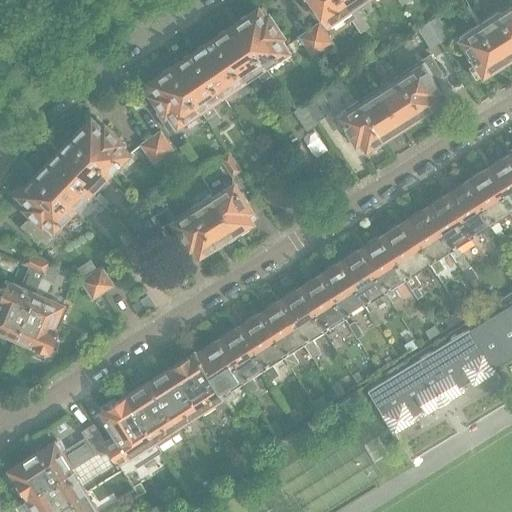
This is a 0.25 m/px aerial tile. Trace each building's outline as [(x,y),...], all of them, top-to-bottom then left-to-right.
[(350,9),(344,0),(305,0),(307,2),(310,0),(313,0),(329,22),(339,16),(347,25),(352,22),(360,34),(366,31),(350,9)] [(362,0),(344,0),(350,9),(366,31),(370,28),(361,14),(364,12),(359,3),(362,0)] [(511,4),(501,11),(511,28),(511,4)] [(287,50),(278,36),(280,33),(269,17),(265,19),(259,10),(249,17),(245,16),(241,19),(239,24),(237,25),(264,66),(287,50)] [(511,28),(501,11),(481,24),(505,62),(507,61),(510,62),(511,61),(511,28)] [(450,37),(438,17),(428,24),(441,43),(450,37)] [(333,44),(320,24),(310,30),(326,54),(335,47),(333,44)] [(441,43),(428,24),(419,30),(431,49),(441,43)] [(505,62),(481,24),(460,37),(476,63),(469,68),(477,80),(484,75),(484,76),(487,74),(490,75),(497,71),(498,67),(505,62)] [(264,66),(237,25),(228,32),(223,31),(219,34),(217,39),(215,40),(243,80),(256,72),(263,82),(272,76),(264,66)] [(326,54),(310,30),(300,37),(314,57),(315,57),(317,60),(326,54)] [(243,80),(215,40),(207,46),(202,46),(197,49),(196,53),(194,55),(221,95),(243,80)] [(221,95),(194,55),(192,56),(188,55),(183,58),(182,63),(173,69),(200,109),(213,128),(220,123),(220,119),(210,103),(221,95)] [(439,87),(434,79),(442,74),(431,56),(400,76),(425,114),(426,113),(430,113),(437,109),(437,106),(440,104),(437,99),(442,96),(437,88),(439,87)] [(200,109),(173,69),(171,70),(166,70),(162,73),(161,77),(151,84),(157,93),(153,95),(167,115),(171,112),(179,123),(200,109)] [(425,114),(400,76),(380,88),(404,127),(406,126),(409,126),(416,122),(417,119),(425,114)] [(404,127),(380,88),(360,102),(384,140),(391,135),(394,136),(401,131),(402,128),(404,127)] [(327,102),(323,95),(318,98),(322,105),(327,102)] [(328,116),(315,97),(305,104),(318,123),(328,116)] [(384,140),(360,102),(339,115),(347,126),(344,127),(353,141),(355,140),(360,147),(364,145),(368,150),(371,148),(374,149),(381,144),(382,141),(384,140)] [(132,156),(122,146),(123,144),(106,127),(102,130),(92,120),(84,129),(81,128),(75,134),(76,137),(74,139),(111,174),(112,175),(132,156)] [(175,152),(162,133),(161,131),(151,138),(166,162),(177,156),(174,152),(175,152)] [(166,162),(151,138),(141,145),(155,165),(156,164),(158,167),(166,162)] [(111,174),(74,139),(73,141),(69,140),(64,146),(65,149),(56,158),(93,193),(111,174)] [(314,163),(301,143),(291,150),(304,169),(314,163)] [(243,171),(229,153),(218,161),(221,164),(222,163),(224,166),(221,168),(226,175),(229,173),(233,178),(243,171)] [(93,193),(56,158),(48,166),(45,165),(39,171),(40,174),(38,176),(75,212),(85,201),(89,206),(98,197),(93,193)] [(488,171),(487,171),(496,186),(495,188),(511,214),(511,165),(507,158),(506,158),(506,159),(503,158),(494,163),(494,166),(493,166),(492,169),(488,171)] [(282,183),(269,163),(259,170),(272,190),(282,183)] [(306,185),(298,173),(296,170),(286,176),(296,191),(306,185)] [(468,184),(466,183),(475,197),(474,200),(491,227),(511,214),(495,188),(496,186),(487,171),(485,170),(485,171),(482,171),(474,176),(473,179),(472,179),(472,181),(468,184)] [(76,213),(75,212),(38,176),(36,178),(33,177),(27,183),(28,186),(20,195),(30,205),(27,208),(33,214),(21,227),(32,237),(31,237),(39,245),(42,242),(47,247),(55,239),(55,240),(59,236),(57,234),(76,213)] [(254,215),(249,207),(251,206),(242,191),(240,193),(233,183),(213,195),(237,233),(239,232),(242,232),(249,228),(250,225),(253,223),(250,217),(254,215)] [(448,197),(446,196),(455,210),(454,214),(471,240),(491,227),(474,200),(475,197),(466,183),(465,183),(465,184),(462,184),(454,189),(453,192),(452,192),(452,194),(448,197)] [(115,208),(101,194),(98,197),(103,203),(112,211),(115,208)] [(237,233),(213,195),(193,208),(216,246),(224,241),(227,242),(234,238),(235,234),(237,233)] [(428,209),(426,209),(435,224),(434,226),(451,253),(471,240),(454,214),(455,210),(446,196),(445,196),(445,197),(442,196),(434,202),(433,205),(432,204),(431,207),(428,209)] [(216,246),(193,208),(173,221),(180,232),(177,233),(186,247),(188,246),(193,254),(197,251),(201,256),(204,254),(207,255),(214,250),(215,247),(216,246)] [(411,220),(406,223),(432,264),(431,265),(437,275),(446,269),(440,259),(451,253),(434,226),(435,224),(426,209),(425,209),(425,210),(422,209),(413,215),(413,218),(412,217),(411,220)] [(429,269),(402,226),(399,225),(399,226),(396,226),(389,230),(388,233),(387,233),(386,236),(382,238),(381,238),(391,253),(391,255),(407,282),(418,300),(423,296),(418,287),(421,285),(416,277),(429,269)] [(501,229),(495,233),(503,246),(510,257),(511,255),(511,248),(508,243),(509,242),(501,230),(501,229)] [(160,258),(147,238),(137,244),(150,264),(160,258)] [(407,282),(391,255),(391,253),(381,238),(380,238),(377,238),(368,243),(368,246),(367,246),(366,249),(362,251),(361,251),(371,265),(370,268),(386,294),(394,307),(398,305),(395,300),(400,297),(395,289),(407,282)] [(150,264),(137,244),(127,251),(139,271),(150,264)] [(386,294),(370,268),(371,265),(361,251),(360,250),(359,251),(357,251),(348,256),(347,259),(346,259),(346,261),(342,264),(341,263),(351,278),(350,281),(367,308),(378,326),(383,323),(376,310),(371,303),(386,294)] [(462,253),(454,258),(457,262),(463,271),(470,266),(462,253)] [(367,308),(350,281),(351,278),(341,263),(339,263),(339,264),(336,264),(328,269),(327,272),(326,272),(325,274),(322,277),(320,276),(330,292),(330,294),(347,321),(367,308)] [(114,286),(102,267),(94,272),(91,266),(81,272),(85,278),(92,273),(104,293),(114,286)] [(92,273),(85,278),(81,280),(93,299),(104,293),(92,273)] [(347,321),(330,294),(330,292),(320,276),(319,276),(319,277),(316,276),(308,282),(307,285),(306,284),(305,287),(301,290),(300,289),(309,304),(309,306),(326,334),(347,321)] [(64,305),(42,296),(44,291),(47,292),(51,283),(43,279),(39,286),(36,293),(17,338),(35,346),(36,352),(44,355),(48,352),(51,353),(60,331),(54,328),(58,317),(64,314),(63,307),(64,305)] [(17,338),(36,293),(8,281),(6,288),(1,288),(0,290),(0,294),(2,297),(0,300),(0,335),(0,336),(4,333),(17,338)] [(326,334),(309,306),(309,304),(300,289),(299,289),(299,290),(296,289),(287,295),(287,297),(286,297),(285,300),(281,302),(279,302),(290,317),(289,320),(306,347),(312,357),(321,352),(314,341),(326,334)] [(472,313),(465,301),(457,306),(463,316),(466,317),(472,313)] [(306,347),(289,320),(290,317),(279,302),(278,302),(278,303),(276,302),(267,308),(266,310),(265,310),(265,313),(261,315),(259,315),(269,329),(268,332),(286,360),(306,347)] [(511,304),(368,392),(394,434),(416,421),(414,417),(422,412),(424,416),(440,406),(465,391),(463,387),(471,382),(473,386),(496,373),(492,367),(494,366),(495,368),(511,358),(511,304)] [(457,322),(457,318),(455,314),(446,320),(450,326),(457,322)] [(286,360),(268,332),(269,329),(259,315),(258,315),(258,316),(255,315),(247,321),(246,323),(245,323),(245,326),(241,328),(239,328),(249,342),(248,345),(265,373),(286,360)] [(363,335),(355,323),(349,326),(357,339),(363,335)] [(440,334),(435,327),(425,333),(429,340),(440,334)] [(265,373),(248,345),(249,342),(239,328),(238,328),(238,329),(235,328),(227,333),(226,336),(225,336),(224,339),(220,341),(219,341),(228,355),(228,358),(244,384),(250,394),(259,388),(254,380),(265,373)] [(419,347),(414,339),(404,345),(409,353),(419,347)] [(244,384),(228,358),(228,355),(219,341),(218,340),(218,341),(215,341),(206,346),(206,349),(205,349),(204,351),(200,354),(198,353),(229,405),(230,404),(229,403),(239,397),(235,391),(244,384)] [(229,405),(198,353),(197,352),(173,367),(202,414),(215,406),(219,411),(229,405)] [(202,414),(173,367),(148,383),(178,430),(202,414)] [(364,382),(358,372),(352,375),(359,385),(364,382)] [(178,430),(148,383),(127,396),(157,443),(178,430)] [(345,394),(338,383),(332,388),(338,398),(345,394)] [(157,443),(127,396),(101,412),(115,435),(105,442),(109,448),(113,456),(120,466),(157,443)] [(327,405),(322,397),(313,403),(318,411),(327,405)] [(304,419),(297,407),(290,412),(297,423),(304,419)] [(282,432),(275,422),(269,426),(277,437),(282,432)] [(70,465),(55,442),(10,470),(28,499),(75,470),(102,453),(109,448),(105,442),(95,426),(84,433),(92,446),(81,452),(84,457),(70,465)] [(268,448),(264,442),(256,447),(260,453),(268,448)] [(246,462),(241,454),(234,459),(239,467),(246,462)] [(36,511),(56,511),(89,492),(75,470),(28,499),(36,511)] [(101,511),(89,492),(56,511),(101,511)]
